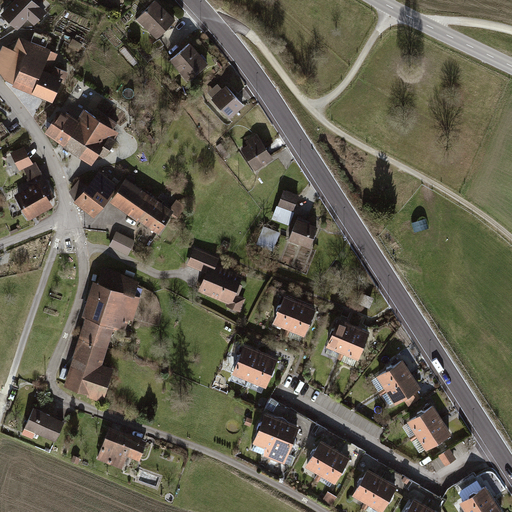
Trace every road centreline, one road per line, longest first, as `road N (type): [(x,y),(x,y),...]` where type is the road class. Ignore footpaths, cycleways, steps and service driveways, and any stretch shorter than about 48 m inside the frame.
road 1 (tertiary): [(495,445),(264,84),(192,0)]
road 2 (unclassified): [(72,217),(86,284),(53,369),(58,392),(193,445),(322,511)]
road 3 (residential): [(495,445),(440,480),(427,479),(280,391)]
road 4 (track): [(314,109),(327,125),(428,180),(511,240)]
road 5 (unclassified): [(64,220),(0,421)]
road 6 (tertiary): [(374,0),(511,66)]
road 7 (residential): [(72,217),(52,159),(0,86)]
road 8 (track): [(314,109),(246,29),(228,21),(218,28)]
road 9 (track): [(394,11),(349,83),(314,109)]
